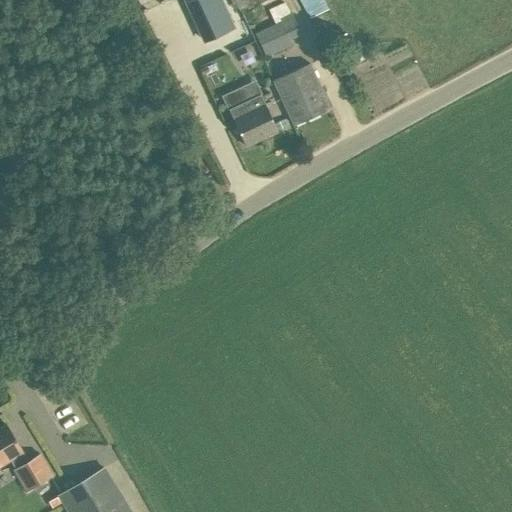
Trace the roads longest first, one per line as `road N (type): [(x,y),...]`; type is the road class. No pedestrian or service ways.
road 1 (unclassified): [(0,364),(237,215),(511,58)]
road 2 (track): [(55,333),(159,511)]
